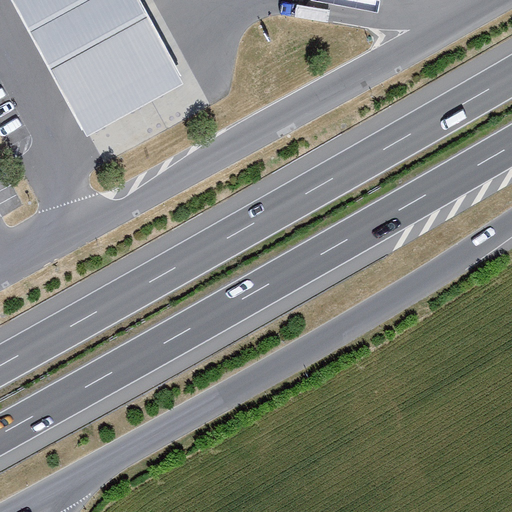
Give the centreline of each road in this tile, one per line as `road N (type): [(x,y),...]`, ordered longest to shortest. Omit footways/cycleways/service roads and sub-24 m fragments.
road 1 (motorway): [(511,76),(0,365)]
road 2 (motorway): [(0,434),(511,146)]
road 3 (motorway): [(44,499),(241,390),(511,222)]
